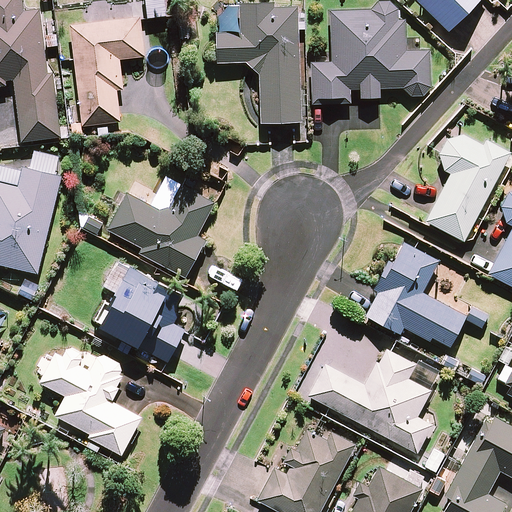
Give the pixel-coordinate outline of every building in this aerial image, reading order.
[(0,0),(0,85),(5,85),(4,79),(13,78),(20,141),(59,137),(49,46),(43,47),(39,9),(22,11),(21,0),(0,0)] [(416,0),(447,30),(475,0),(416,0)] [(272,2),(216,3),(217,62),(245,61),(259,73),(260,121),(300,120),(297,5),(272,5),(272,2)] [(397,5),(379,6),(379,11),(329,11),(329,52),(310,53),(311,103),(349,102),(349,88),(359,88),(359,97),(379,97),(378,87),(406,87),(406,95),(430,95),(429,50),(405,50),(404,23),(398,23),(397,5)] [(143,56),(140,18),(70,25),(80,125),(119,121),(116,89),(122,88),(119,58),(143,56)] [(482,145),(452,130),(435,162),(451,171),(425,220),(462,240),(508,154),(484,141),(482,145)] [(53,157),(25,150),(21,169),(8,166),(5,180),(0,178),(0,263),(36,272),(60,176),(49,173),(53,157)] [(213,202),(169,179),(154,207),(126,192),(107,228),(142,246),(139,252),(185,276),(204,239),(196,235),(213,202)] [(511,182),(495,215),(511,224),(511,226),(488,273),(511,285),(511,182)] [(436,262),(399,243),(375,288),(379,290),(366,314),(398,332),(402,325),(428,340),(430,336),(448,345),(464,315),(420,292),(436,262)] [(169,321),(183,296),(117,260),(103,285),(114,291),(96,323),(152,354),(165,361),(183,329),(169,321)] [(38,284),(23,278),(17,294),(32,299),(38,284)] [(487,314),(470,306),(464,318),(481,327),(487,314)] [(41,374),(38,381),(65,395),(55,414),(89,432),(87,436),(121,453),(140,416),(110,401),(123,376),(120,375),(124,367),(99,354),(90,371),(76,364),(81,354),(66,347),(62,356),(53,352),(50,356),(49,356),(47,356),(45,357),(44,357),(42,358),(41,359),(40,361),(39,362),(38,364),(38,366),(38,367),(38,369),(39,371),(40,372),(41,374)] [(414,363),(383,347),(364,384),(325,363),(308,395),(416,452),(430,424),(415,416),(429,390),(406,378),(414,363)] [(511,365),(503,382),(509,385),(505,392),(511,395),(511,365)] [(485,419),(460,464),(493,482),(499,470),(511,477),(511,426),(493,416),(490,422),(485,419)] [(318,511),(354,443),(310,420),(283,471),(273,466),(256,499),(280,511),(318,511)] [(434,448),(423,467),(435,474),(445,455),(434,448)] [(486,493),(493,482),(460,464),(443,495),(449,498),(441,511),(499,511),(504,503),(486,493)] [(410,467),(404,479),(378,465),(361,498),(358,496),(349,511),(407,511),(421,488),(417,486),(423,474),(410,467)]
